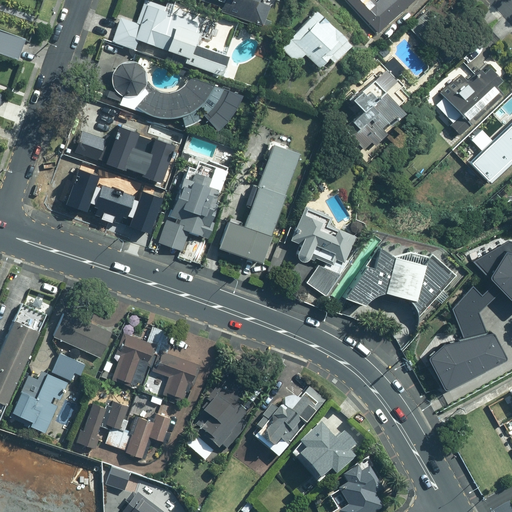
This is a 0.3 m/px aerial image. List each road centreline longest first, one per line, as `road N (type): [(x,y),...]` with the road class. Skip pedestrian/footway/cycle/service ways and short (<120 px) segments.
road 1 (secondary): [(442,499),(370,384),(339,359),(239,313),(0,230)]
road 2 (residential): [(78,0),(0,226)]
